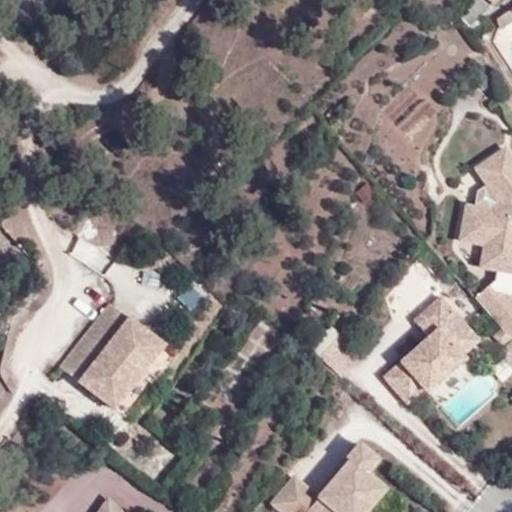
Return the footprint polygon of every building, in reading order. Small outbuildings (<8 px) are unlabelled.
[(490,6),(483,0),(475,0),(459,16),(468,28),(490,6)] [(511,9),(496,20),(501,29),(511,21),(511,9)] [(487,248),(485,270),(496,271),(511,273),(511,159),(506,151),(482,167),(506,203),(501,207),(490,214),(467,210),(462,245),(487,248)] [(482,167),(477,170),(501,207),(506,203),(482,167)] [(369,208),(380,199),(368,186),(358,195),(369,208)] [(511,273),(496,271),(495,283),(489,288),(494,294),(511,296),(511,289),(511,273)] [(494,294),(489,288),(476,300),(511,340),(511,297),(511,296),(494,294)] [(464,356),(455,347),(472,332),(443,298),(416,322),(431,339),(385,378),(409,405),(426,390),(429,394),(467,360),(464,356)] [(78,385),(112,411),(162,346),(127,320),(108,305),(59,371),(78,385)] [(326,329),(310,351),(343,374),(359,353),(326,329)] [(464,356),(480,342),(472,332),(455,347),(464,356)] [(511,366),(511,347),(503,356),(511,366)] [(499,381),(511,371),(511,369),(502,356),(488,366),(499,381)] [(279,511),(369,511),(386,493),(367,477),(379,464),(361,448),(348,462),(351,465),(319,500),(295,479),(272,505),(279,511)] [(100,511),(108,511),(112,500),(110,498),(100,511)] [(108,511),(124,511),(112,500),(108,511)]
